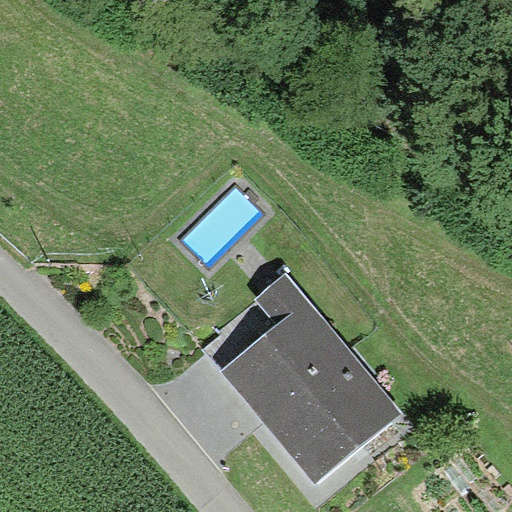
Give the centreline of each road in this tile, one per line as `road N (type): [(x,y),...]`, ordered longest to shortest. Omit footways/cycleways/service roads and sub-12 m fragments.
road 1 (track): [(211,0),(511,180)]
road 2 (track): [(23,257),(227,511)]
